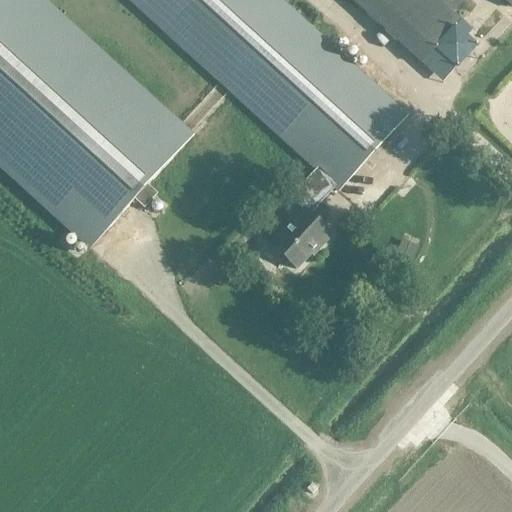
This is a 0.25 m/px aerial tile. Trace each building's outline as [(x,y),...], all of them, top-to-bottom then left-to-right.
[(156,196),(146,187),(188,142),(34,0),(0,0),(0,161),(92,246),(133,201),(143,210),(156,196)] [(334,188),(338,192),(406,117),(277,0),(127,0),(315,170),(334,188)] [(371,0),(348,0),(420,65),(421,65),(431,54),(371,0)] [(460,22),(435,0),(371,0),(431,54),(434,50),(454,29),(460,22)] [(511,0),(502,0),(511,8),(511,7),(511,0)] [(471,32),(460,22),(454,29),(465,38),(471,32)] [(465,38),(454,29),(434,50),(455,70),(475,48),(465,38)] [(455,70),(434,50),(431,54),(421,65),(442,84),(455,70)] [(271,248),(295,270),(316,247),(318,249),(330,236),(309,216),(334,188),(315,170),(289,199),(303,212),(271,248)] [(41,280),(50,270),(36,258),(27,269),(41,280)]
